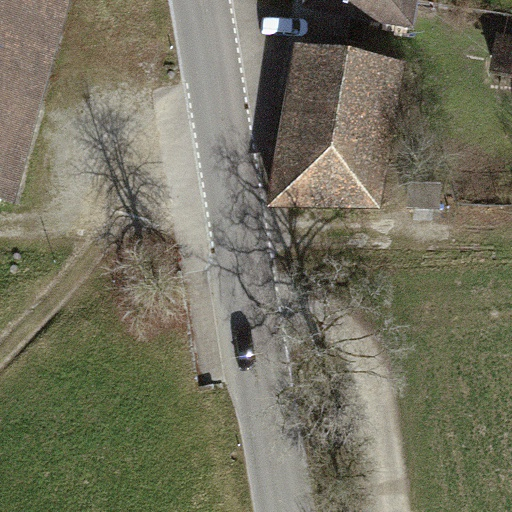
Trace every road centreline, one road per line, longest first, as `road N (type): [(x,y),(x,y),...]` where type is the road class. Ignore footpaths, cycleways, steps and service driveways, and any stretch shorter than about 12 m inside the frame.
road 1 (tertiary): [(205,0),(288,511)]
road 2 (track): [(242,233),(511,236)]
